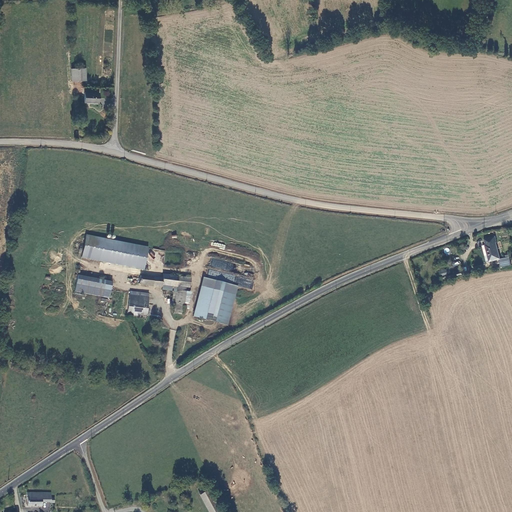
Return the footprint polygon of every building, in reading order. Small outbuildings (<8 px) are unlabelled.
[(101,94),(82,93),(82,103),(101,103),(101,94)] [(86,235),(82,258),(145,268),(149,246),(86,235)] [(481,246),(480,246),(485,263),(496,261),(491,243),(492,243),(491,238),(480,241),(481,246)] [(503,262),(496,263),(497,268),(507,266),(505,257),(503,257),(503,262)] [(438,271),(440,276),(447,274),(445,268),(438,271)] [(127,282),(162,287),(162,290),(173,292),(172,302),(175,302),(174,307),(173,313),(175,314),(183,314),(183,309),(188,310),(190,293),(186,292),(187,288),(190,289),(191,279),(181,277),(179,277),(164,275),(163,278),(141,275),(129,273),(127,282)] [(238,288),(204,279),(193,317),(227,327),(238,288)] [(129,294),(126,313),(136,314),(136,312),(146,313),(147,303),(146,303),(147,296),(129,294)] [(46,501),(52,501),(51,497),(47,497),(47,491),(33,490),(32,504),(46,504),(46,501)] [(52,501),(59,502),(60,497),(56,497),(56,492),(47,491),(47,497),(51,497),(52,501)] [(222,511),(212,492),(201,498),(207,511),(222,511)]
